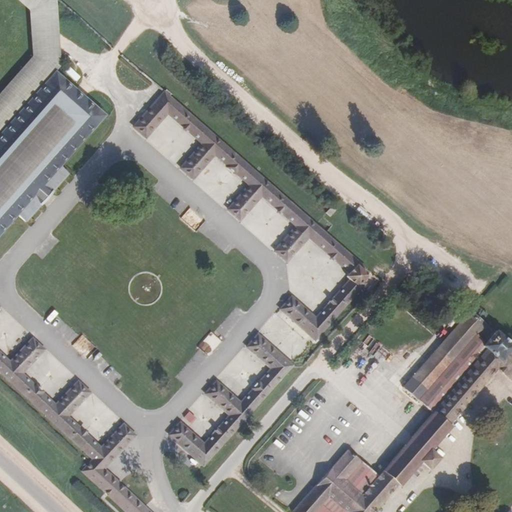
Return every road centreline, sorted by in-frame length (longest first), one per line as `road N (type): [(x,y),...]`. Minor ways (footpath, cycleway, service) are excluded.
road 1 (track): [(131,0),(474,296)]
road 2 (unknown): [(426,255),(307,372),(333,369),(376,411)]
